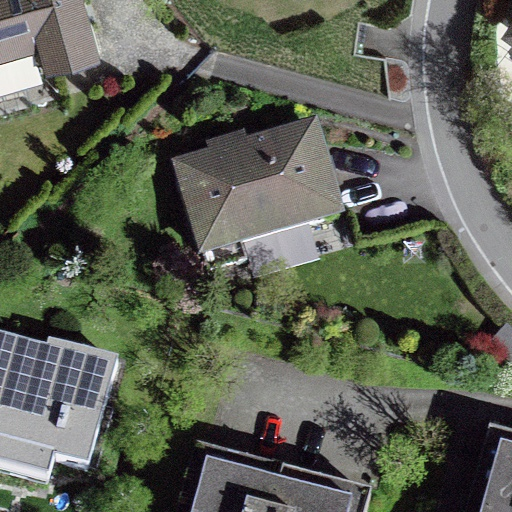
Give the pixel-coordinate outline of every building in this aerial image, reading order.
[(0,0),(0,51),(39,40),(46,64),(74,56),(97,50),(82,0),(0,0)] [(324,173),(312,130),(178,168),(207,274),(246,263),(241,244),(337,217),(324,173)] [(511,328),(507,323),(488,341),(511,365),(511,328)] [(120,355),(49,335),(47,342),(0,329),(0,469),(48,483),(53,462),(88,472),(89,467),(97,469),(127,359),(119,357),(120,355)] [(469,511),(511,511),(511,440),(490,434),(469,511)] [(365,511),(370,498),(281,474),(196,451),(179,511),(365,511)]
